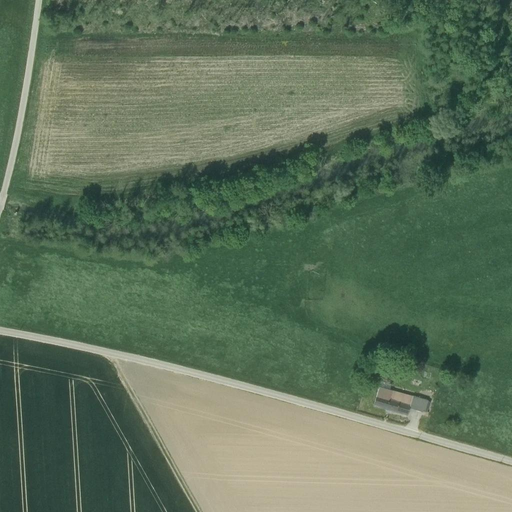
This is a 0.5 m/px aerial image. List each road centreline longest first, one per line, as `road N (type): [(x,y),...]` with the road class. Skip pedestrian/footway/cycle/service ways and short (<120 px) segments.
road 1 (unclassified): [(511,462),(0,332)]
road 2 (unclassified): [(0,205),(39,0)]
road 3 (track): [(105,353),(194,511)]
